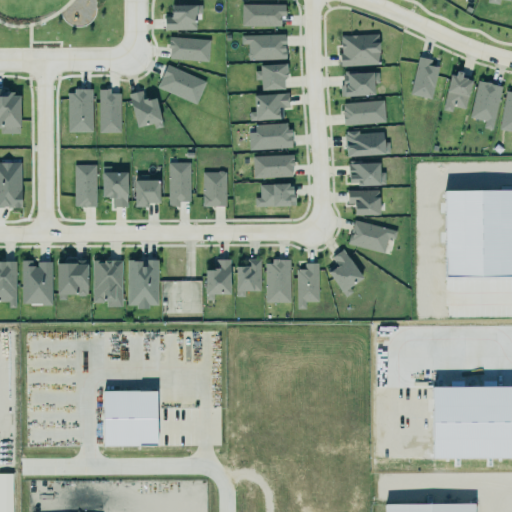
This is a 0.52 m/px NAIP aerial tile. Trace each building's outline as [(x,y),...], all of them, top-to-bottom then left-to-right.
[(280,26),(280,16),(284,16),(284,5),(241,4),(241,26),(280,26)] [(195,30),(195,12),(201,12),(201,5),(170,5),(170,17),(164,17),(164,30),(195,30)] [(338,34),(343,33),(343,34),(376,32),(377,63),(338,65),(337,52),(339,51),(338,34)] [(247,60),(285,59),(284,34),(240,36),(240,44),(246,44),(247,60)] [(168,60),(208,61),(209,39),(169,38),(168,60)] [(430,59),(416,57),(410,95),(432,99),(437,67),(429,65),(430,59)] [(259,62),(286,62),(286,74),(283,74),(283,86),(259,87),(259,78),(253,78),(253,71),(259,71),(259,62)] [(205,81),(166,65),(156,88),(195,104),(205,81)] [(373,83),(378,83),(377,72),(340,73),(341,96),(373,95),(373,83)] [(450,73),(441,110),(451,112),(452,106),(464,109),(471,78),(450,73)] [(491,130),(501,86),(476,81),(468,118),(483,121),(482,128),(491,130)] [(97,89),(98,133),(120,132),(119,93),(109,93),(109,89),(97,89)] [(499,130),(511,131),(511,89),(503,89),(499,130)] [(67,132),(91,132),(91,90),(66,90),(67,132)] [(127,94),(136,129),(161,123),(154,97),(143,100),(141,90),(127,94)] [(19,91),(0,91),(0,130),(0,134),(19,133),(19,91)] [(248,121),(278,119),(278,107),(288,107),(287,94),(253,95),(253,112),(248,112),(248,121)] [(342,125),(384,123),(383,101),(341,102),(342,125)] [(248,133),(248,150),(290,148),(289,123),(254,124),(254,132),(248,133)] [(345,156),(388,154),(388,142),(382,142),(382,131),(343,133),(345,156)] [(250,155),(290,153),(291,163),(289,164),(289,175),(251,177),(250,155)] [(20,162),(0,162),(0,207),(21,208),(20,162)] [(189,201),(189,162),(167,163),(168,206),(179,206),(179,202),(189,201)] [(347,164),(348,186),(384,184),(383,171),(379,172),(378,163),(347,164)] [(95,164),(73,165),(73,207),(95,207),(95,164)] [(126,172),(110,172),(110,166),(100,167),(101,198),(112,198),(112,207),(126,207),(126,172)] [(202,207),(225,206),(225,171),(201,172),(202,207)] [(133,180),(133,207),(146,207),(146,203),(159,203),(158,180),(148,181),(148,175),(142,175),(142,180),(133,180)] [(258,184),(259,197),(253,197),(254,207),(293,206),(293,184),(258,184)] [(346,191),(346,204),(353,204),(354,215),(378,215),(378,190),(346,191)] [(396,231),(353,220),(347,244),(383,253),(387,238),(394,239),(396,231)] [(330,257),(334,264),(325,270),(344,298),(352,293),(348,287),(362,278),(341,249),(330,257)] [(0,257),(13,257),(13,305),(8,305),(8,300),(0,300),(0,257)] [(244,257),(258,257),(258,259),(258,260),(258,289),(242,289),(242,295),(233,295),(233,289),(233,266),(233,264),(241,264),(244,264),(244,257)] [(229,259),(214,260),(214,270),(204,270),(205,300),(213,300),(212,294),(229,294),(229,259)] [(51,262),(34,262),(34,261),(21,260),(20,305),(51,305),(51,262)] [(91,260),(92,303),(106,303),(106,307),(121,306),(121,260),(91,260)] [(126,307),(157,307),(157,260),(126,260),(126,307)] [(289,303),(289,261),(264,261),(264,303),(289,303)] [(55,263),(55,296),(87,295),(86,262),(55,263)] [(295,270),(296,309),(305,309),(305,302),(318,302),(317,263),(303,263),(303,269),(295,270)] [(431,459),(511,457),(511,386),(431,387),(431,459)] [(155,391),(102,391),(102,445),(155,445),(155,391)] [(0,511),(11,511),(11,474),(0,473),(0,511)] [(384,511),(384,500),(474,499),(474,511),(384,511)]
